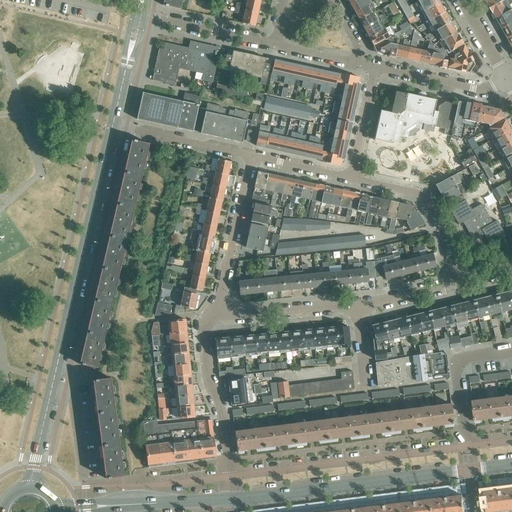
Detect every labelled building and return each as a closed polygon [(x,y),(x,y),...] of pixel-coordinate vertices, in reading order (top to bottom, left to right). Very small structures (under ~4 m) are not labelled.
[(163,0),(162,5),(165,6),(167,7),(167,6),(180,9),(182,0),(163,0)] [(247,0),(245,10),(257,13),(260,0),(247,0)] [(354,11),(373,0),(353,0),(350,2),(350,3),(350,5),(351,7),(353,7),(354,11)] [(403,0),(396,0),(398,4),(401,8),(407,5),(403,0)] [(423,10),(438,2),(439,0),(419,0),(416,2),(419,6),(420,5),(423,10)] [(511,0),(503,0),(491,7),(494,13),(493,14),(495,18),(497,18),(511,10),(511,8),(510,5),(511,4),(511,3),(511,0)] [(360,21),(376,12),(374,8),(378,5),(376,1),(356,13),(357,16),(357,17),(358,20),(360,20),(360,21)] [(393,2),(387,5),(392,14),(398,11),(393,2)] [(429,20),(444,11),(445,10),(443,7),(441,7),(438,2),(423,10),(421,11),(424,15),(426,14),(429,20)] [(408,7),(402,10),(405,15),(408,20),(413,16),(408,7)] [(254,26),(257,13),(245,10),(242,23),(254,26)] [(511,10),(497,18),(500,23),(499,25),(501,28),(502,28),(503,28),(511,23),(511,10)] [(434,30),(449,21),(450,20),(449,17),(447,17),(444,11),(429,20),(427,21),(430,26),(431,25),(434,30)] [(365,29),(386,18),(383,13),(378,16),(376,12),(360,21),(361,22),(360,23),(362,26),(363,26),(365,29)] [(369,37),(385,28),(383,24),(388,22),(386,18),(365,29),(367,32),(366,33),(367,36),(369,36),(369,37)] [(442,38),(455,31),(456,30),(454,27),(452,27),(449,21),(434,30),(425,35),(429,39),(437,34),(440,40),(442,38)] [(399,27),(401,31),(410,26),(408,24),(407,22),(399,27)] [(508,37),(508,38),(511,36),(511,23),(503,28),(505,33),(505,34),(506,37),(508,37)] [(400,38),(405,33),(409,29),(411,27),(410,26),(401,31),(396,33),(399,37),(400,38)] [(381,41),(385,40),(395,34),(392,29),(388,32),(385,28),(369,37),(369,38),(369,40),(371,43),(372,43),(374,46),(381,41)] [(452,50),(462,44),(459,38),(460,37),(458,34),(456,34),(455,31),(442,38),(446,46),(440,50),(446,53),(452,50)] [(412,39),(418,40),(423,41),(424,40),(422,38),(414,32),(412,39)] [(395,57),(398,45),(399,39),(394,38),(393,42),(385,41),(385,40),(381,41),(374,46),(376,50),(378,52),(384,54),(395,57)] [(400,56),(406,58),(409,42),(405,40),(403,46),(398,45),(395,57),(399,58),(400,56)] [(190,41),(188,48),(186,56),(189,56),(188,60),(193,61),(190,71),(203,74),(201,80),(212,83),(216,65),(214,65),(214,62),(215,58),(217,47),(190,41)] [(418,60),(420,50),(415,49),(416,43),(411,42),(408,58),(413,59),(414,61),(417,62),(418,60)] [(164,49),(159,48),(154,69),(155,69),(154,73),(153,73),(152,80),(165,83),(165,84),(175,86),(176,82),(175,82),(178,68),(190,71),(193,61),(188,60),(189,56),(186,56),(188,48),(165,43),(164,49)] [(463,44),(462,44),(452,50),(454,54),(453,59),(450,59),(448,68),(456,70),(458,70),(458,71),(462,71),(465,71),(469,72),(474,64),(472,61),(472,60),(471,58),(472,57),(470,54),(469,54),(463,44)] [(429,63),(432,48),(432,47),(428,46),(426,51),(420,50),(418,60),(420,61),(421,62),(424,63),(425,62),(429,63)] [(446,53),(440,50),(432,48),(429,63),(429,64),(446,68),(448,58),(446,53)] [(266,85),(268,74),(271,59),(227,49),(224,64),(229,65),(228,71),(261,78),(260,84),(266,85)] [(283,62),(274,60),(270,80),(275,81),(277,75),(280,76),(283,62)] [(283,62),(280,76),(285,77),(283,83),(287,84),(292,64),(283,62)] [(292,64),(287,84),(293,85),(295,79),(298,80),(301,66),(292,64)] [(301,66),(298,80),(303,81),(301,87),(306,88),(310,68),(301,66)] [(310,68),(306,88),(311,90),(313,83),(317,84),(320,70),(310,68)] [(320,70),(317,84),(321,85),(320,91),(324,92),(328,72),(320,70)] [(328,72),(324,92),(330,94),(331,87),(335,88),(336,82),(338,74),(328,72)] [(336,82),(345,84),(345,83),(350,84),(351,76),(338,73),(338,74),(336,82)] [(345,83),(345,84),(343,91),(358,94),(360,84),(358,84),(359,77),(351,76),(350,84),(345,83)] [(247,90),(217,84),(215,91),(246,98),(247,90)] [(358,94),(343,91),(341,100),(356,103),(358,94)] [(434,127),(445,129),(444,134),(450,136),(457,104),(445,102),(439,106),(437,113),(434,112),(436,100),(426,97),(426,95),(424,92),(421,91),(418,93),(417,95),(407,93),(407,94),(396,91),(391,112),(380,110),(374,140),(392,144),(392,143),(399,144),(401,136),(407,138),(408,135),(409,135),(417,130),(417,129),(433,132),(434,127)] [(136,119),(137,119),(137,118),(176,127),(176,128),(193,132),(200,96),(184,93),(182,102),(143,94),(143,93),(142,92),(136,119)] [(356,103),(341,100),(340,104),(334,102),(333,107),(354,112),(356,103)] [(480,105),(464,101),(464,102),(462,102),(462,103),(458,103),(451,136),(462,139),(465,122),(476,125),(476,122),(480,106),(480,105)] [(200,133),(242,143),(249,112),(234,109),(234,111),(229,110),(228,117),(224,116),(226,109),(221,108),(221,106),(207,103),(200,133)] [(485,107),(480,106),(476,122),(488,125),(489,126),(503,118),(499,111),(491,109),(489,107),(486,106),(485,107)] [(354,112),(333,107),(332,112),(338,114),(337,118),(352,121),(354,112)] [(253,113),(251,121),(250,125),(256,126),(259,115),(253,113)] [(329,122),(328,127),(349,132),(351,123),(337,120),(336,124),(329,122)] [(504,120),(486,130),(491,140),(510,129),(510,127),(509,124),(507,124),(504,120)] [(260,125),(258,132),(256,142),(255,146),(264,148),(268,133),(264,133),(265,126),(260,125)] [(272,134),(268,133),(264,148),(273,150),(278,128),(273,127),(272,134)] [(334,134),(333,138),(347,141),(349,132),(328,127),(327,132),(334,134)] [(284,130),(278,128),(273,150),(283,152),(286,138),(282,137),(284,130)] [(511,133),(510,129),(491,140),(497,149),(511,140),(511,133)] [(256,142),(258,132),(248,130),(245,140),(256,143),(256,142)] [(290,139),(286,138),(283,152),(291,154),(296,132),(291,131),(290,139)] [(297,133),(296,132),(291,154),(300,156),(304,142),(305,136),(301,135),(301,134),(296,133),(297,133)] [(308,143),(304,142),(300,156),(309,158),(314,137),(309,136),(308,143)] [(319,138),(314,137),(309,158),(319,160),(320,151),(321,151),(322,146),(318,145),(319,138)] [(333,138),(331,147),(345,150),(347,141),(333,138)] [(472,150),(477,147),(472,138),(467,140),(472,150)] [(141,176),(149,144),(136,141),(134,140),(131,140),(124,172),(141,176)] [(511,140),(497,149),(499,153),(502,151),(505,157),(511,153),(511,140)] [(333,164),(340,166),(342,159),(343,159),(345,150),(331,147),(330,153),(329,154),(335,155),(333,164)] [(484,150),(475,155),(478,160),(482,157),(486,155),(484,150)] [(318,161),(333,164),(335,155),(329,154),(330,153),(321,151),(320,151),(319,160),(318,161)] [(502,159),(507,168),(511,165),(511,153),(505,157),(502,159)] [(464,167),(469,164),(466,157),(460,161),(464,167)] [(483,169),(487,167),(488,167),(482,157),(478,160),(483,169)] [(215,173),(224,175),(227,175),(230,162),(218,159),(215,173)] [(473,175),(477,173),(479,172),(474,163),(468,167),(473,175)] [(189,166),(186,178),(194,180),(196,168),(189,166)] [(483,169),(487,178),(491,175),(487,167),(483,169)] [(253,195),(251,202),(255,203),(263,204),(264,199),(264,198),(262,197),(263,193),(267,174),(264,174),(264,172),(260,171),(259,172),(258,172),(254,188),(258,189),(257,193),(254,192),(254,195),(253,195)] [(481,171),(479,172),(477,173),(478,176),(481,182),(486,179),(481,171)] [(124,172),(120,186),(116,204),(134,208),(141,176),(124,172)] [(459,172),(455,174),(436,185),(438,188),(437,190),(438,192),(440,192),(441,194),(461,183),(460,182),(464,181),(459,172)] [(212,186),(225,188),(227,175),(224,175),(215,173),(212,186)] [(272,195),(276,176),(273,175),(273,174),(269,173),(268,174),(267,174),(263,193),(272,195)] [(277,193),(282,194),(286,178),(284,178),(285,176),(280,175),(279,177),(276,176),(272,195),(270,204),(275,205),(277,193)] [(281,200),(286,201),(288,195),(292,196),(296,180),(293,180),(293,179),(290,178),(289,179),(286,178),(282,194),(281,200)] [(300,198),(303,182),(302,181),(299,180),(298,181),(296,180),(292,196),(290,204),(294,204),(296,197),(300,198)] [(303,182),(300,198),(309,200),(313,184),(310,184),(309,182),(306,181),(305,182),(303,182)] [(445,202),(465,191),(461,183),(441,194),(442,196),(441,198),(443,201),(445,201),(445,202)] [(321,203),(324,187),(323,186),(323,185),(319,184),(318,185),(315,185),(311,201),(309,212),(308,218),(317,219),(318,214),(313,213),(316,202),(321,203)] [(497,199),(507,194),(501,184),(492,189),(497,199)] [(329,209),(329,207),(333,189),(329,188),(329,186),(325,185),(325,187),(324,187),(321,203),(325,204),(324,208),(329,209)] [(210,199),(221,201),(222,201),(225,188),(212,186),(210,199)] [(338,207),(342,191),(341,190),(341,189),(336,188),(336,189),(333,189),(329,207),(333,208),(334,206),(338,207)] [(342,191),(338,207),(347,209),(351,193),(348,192),(348,191),(343,189),(343,191),(342,191)] [(356,211),(360,195),(359,194),(359,193),(354,192),(354,193),(351,193),(347,209),(345,217),(344,222),(349,223),(352,210),(356,211)] [(363,226),(366,213),(369,197),(366,196),(366,195),(361,194),(361,195),(360,195),(356,211),(361,212),(358,226),(363,226)] [(377,215),(380,199),(379,199),(379,197),(376,197),(375,198),(371,197),(371,198),(369,197),(366,213),(367,213),(367,218),(365,225),(370,225),(372,214),(377,215)] [(206,211),(219,213),(221,201),(210,199),(209,198),(206,211)] [(386,217),(390,201),(387,201),(386,199),(383,198),(382,199),(380,199),(377,215),(386,217)] [(396,218),(399,203),(396,203),(396,201),(391,200),(391,202),(390,201),(386,217),(391,218),(389,226),(385,225),(384,225),(384,229),(386,229),(393,230),(393,229),(396,220),(396,218)] [(465,200),(449,209),(458,224),(463,222),(473,241),(484,235),(490,245),(506,236),(497,220),(492,223),(482,204),(471,210),(465,200)] [(411,215),(417,212),(411,210),(412,206),(405,205),(405,204),(401,202),(400,204),(399,203),(396,218),(407,221),(409,214),(411,215)] [(253,212),(269,215),(276,216),(275,217),(281,218),(282,213),(277,212),(270,210),(271,206),(268,206),(263,204),(255,203),(255,204),(254,204),(253,208),(254,209),(253,212)] [(116,204),(113,218),(109,236),(127,240),(134,208),(116,204)] [(204,224),(216,226),(219,213),(206,211),(204,224)] [(269,215),(253,212),(253,213),(252,213),(251,217),(252,218),(251,221),(267,225),(269,215)] [(423,223),(417,212),(411,215),(409,214),(407,221),(407,223),(411,230),(417,227),(418,227),(422,225),(422,224),(423,223)] [(274,226),(281,228),(283,220),(276,219),(274,226)] [(312,230),(314,221),(307,220),(305,231),(312,230)] [(182,223),(176,221),(174,230),(180,231),(182,223)] [(329,229),(330,222),(320,221),(319,230),(329,229)] [(201,237),(213,239),(216,226),(204,224),(201,237)] [(267,227),(250,224),(249,232),(250,232),(249,236),(265,239),(267,227)] [(109,236),(106,250),(101,268),(119,272),(127,240),(109,236)] [(268,240),(265,239),(249,236),(248,240),(247,239),(245,247),(262,251),(264,244),(267,245),(268,240)] [(364,236),(349,237),(350,248),(365,246),(364,240),(364,236)] [(210,252),(213,239),(201,237),(198,250),(210,252)] [(284,243),(278,244),(275,256),(285,254),(284,243)] [(195,262),(207,265),(210,252),(198,250),(195,262)] [(432,254),(419,257),(423,270),(435,267),(432,254)] [(419,257),(407,260),(410,273),(423,270),(419,257)] [(245,274),(251,274),(250,270),(249,260),(238,261),(237,266),(244,265),(245,274)] [(407,260),(394,264),(397,276),(410,273),(407,260)] [(192,275),(204,278),(207,265),(195,262),(192,275)] [(397,276),(394,264),(382,267),(385,279),(397,276)] [(101,268),(98,282),(94,300),(112,304),(119,272),(101,268)] [(367,269),(354,270),(355,283),(368,282),(367,269)] [(354,270),(341,271),(342,284),(355,283),(354,270)] [(341,271),(328,273),(329,286),(342,284),(341,271)] [(328,273),(316,274),(317,287),(329,286),(328,273)] [(191,282),(189,288),(196,290),(202,291),(204,278),(192,275),(189,274),(187,281),(191,282)] [(316,274),(303,275),(304,288),(317,287),(316,274)] [(303,275),(290,276),(291,289),(304,288),(303,275)] [(290,276),(277,278),(278,291),(291,289),(290,276)] [(277,278),(264,279),(265,292),(278,291),(277,278)] [(264,279),(251,280),(252,293),(265,292),(264,279)] [(238,282),(239,294),(252,293),(251,280),(238,282)] [(196,290),(189,288),(184,287),(180,306),(194,309),(197,294),(195,294),(196,290)] [(496,295),(501,312),(511,309),(508,292),(507,293),(505,292),(502,293),(501,294),(496,295)] [(485,298),(489,315),(501,312),(496,295),(495,295),(494,295),(491,295),(490,297),(485,298)] [(474,301),(479,318),(489,315),(485,298),(484,298),(483,297),(480,298),(479,300),(474,301)] [(94,300),(91,314),(87,332),(104,336),(112,304),(94,300)] [(463,304),(467,320),(479,318),(474,301),(473,301),(472,300),(469,301),(468,303),(463,304)] [(157,303),(154,315),(169,314),(171,306),(157,303)] [(467,320),(463,304),(462,304),(461,303),(457,304),(457,305),(452,306),(456,323),(457,328),(469,326),(467,320)] [(456,323),(452,306),(451,307),(449,306),(446,306),(445,308),(441,309),(445,326),(456,323)] [(429,312),(434,329),(445,326),(441,309),(440,309),(438,308),(435,309),(434,311),(429,312)] [(418,315),(422,331),(434,329),(429,312),(428,312),(427,311),(424,312),(423,314),(418,315)] [(407,317),(411,334),(422,331),(418,315),(417,315),(416,314),(412,315),(412,316),(407,317)] [(396,320),(400,337),(411,334),(407,317),(406,318),(404,317),(401,318),(401,319),(396,320)] [(490,320),(495,338),(495,341),(501,340),(498,327),(497,327),(497,325),(495,318),(490,320)] [(169,334),(186,332),(185,326),(186,326),(186,321),(185,321),(185,319),(168,321),(169,334)] [(385,323),(389,340),(400,337),(396,320),(394,321),(393,320),(390,320),(389,322),(385,323)] [(373,334),(375,358),(375,359),(386,358),(385,349),(383,350),(383,346),(390,344),(389,340),(385,323),(384,323),(382,322),(379,323),(378,325),(372,326),(375,334),(373,334)] [(350,347),(347,326),(342,327),(342,325),(337,326),(337,327),(336,327),(338,347),(338,349),(350,347)] [(333,348),(338,347),(336,327),(330,328),(330,326),(325,327),(326,328),(324,329),(326,346),(333,345),(333,348)] [(326,348),(326,346),(324,329),(319,329),(319,328),(314,328),(314,329),(312,330),(314,347),(321,346),(322,349),(326,348)] [(314,349),(314,347),(312,330),(307,330),(307,329),(302,329),(302,331),(301,331),(302,348),(309,347),(310,350),(314,349)] [(284,350),(291,349),(290,332),(288,332),(288,330),(283,331),(283,332),(278,333),(279,350),(280,353),(285,352),(284,350)] [(303,350),(302,348),(301,331),(295,331),(295,330),(290,330),(290,332),(291,349),(298,348),(298,351),(303,350)] [(87,332),(79,364),(81,364),(81,365),(84,365),(97,368),(104,336),(87,332)] [(169,334),(171,344),(187,343),(187,339),(188,338),(187,334),(186,334),(186,332),(169,334)] [(273,351),(279,350),(278,333),(277,333),(277,332),(272,332),(272,333),(266,334),(268,351),(268,354),(273,353),(273,351)] [(268,351),(266,334),(265,334),(265,333),(260,333),(260,335),(255,335),(257,352),(258,355),(262,355),(261,352),(268,351)] [(250,353),(257,352),(255,335),(254,335),(253,334),(249,334),(249,336),(242,336),(244,356),(251,356),(250,353)] [(242,336),(241,336),(235,337),(235,336),(230,336),(230,337),(228,338),(229,338),(230,355),(237,354),(237,357),(244,356),(242,336)] [(228,355),(230,355),(229,338),(221,338),(221,337),(216,338),(216,339),(215,339),(217,359),(228,358),(228,355)] [(471,337),(460,339),(460,343),(462,347),(473,345),(473,343),(471,337)] [(439,351),(450,349),(449,345),(447,338),(444,338),(436,340),(439,351)] [(172,355),(188,353),(188,349),(189,349),(188,344),(187,345),(187,343),(171,344),(171,350),(166,351),(166,356),(172,355)] [(428,354),(426,345),(425,345),(425,344),(418,346),(420,354),(423,353),(424,355),(428,354)] [(424,355),(413,356),(375,363),(378,386),(408,382),(427,380),(441,378),(447,377),(444,352),(432,354),(428,354),(424,355)] [(188,353),(172,355),(166,356),(167,366),(173,366),(189,364),(189,360),(190,359),(189,355),(188,355),(188,353)] [(173,366),(174,376),(190,374),(190,370),(191,370),(190,365),(189,366),(189,364),(173,366)] [(174,376),(175,386),(191,385),(191,381),(192,381),(191,376),(190,376),(190,374),(174,376)] [(115,411),(110,378),(98,379),(95,380),(92,380),(97,413),(115,411)] [(229,388),(230,392),(248,390),(247,378),(228,380),(228,381),(224,381),(225,389),(229,388)] [(290,397),(288,386),(288,382),(271,384),(273,399),(290,397)] [(175,386),(176,397),(192,395),(192,391),(193,391),(192,386),(191,387),(191,385),(175,386)] [(231,404),(250,402),(248,390),(230,392),(230,397),(229,399),(230,402),(231,403),(231,404)] [(176,397),(177,407),(193,406),(193,402),(194,402),(193,397),(192,397),(192,395),(176,397)] [(511,395),(500,397),(503,419),(509,418),(510,416),(511,415),(511,395)] [(503,419),(500,397),(472,401),(475,420),(476,423),(481,422),(481,420),(489,419),(495,418),(496,420),(503,419)] [(419,408),(422,430),(428,429),(429,426),(445,424),(446,426),(452,426),(453,423),(451,404),(419,408)] [(178,418),(194,416),(194,412),(195,412),(194,408),(193,408),(193,406),(177,407),(178,418)] [(397,430),(403,430),(414,428),(415,430),(422,430),(419,408),(387,412),(390,434),(397,433),(397,430)] [(97,413),(99,427),(101,446),(119,443),(115,411),(97,413)] [(390,434),(387,412),(356,416),(359,438),(365,437),(366,434),(377,433),(383,432),(384,434),(390,434)] [(359,438),(356,416),(325,420),(328,442),(334,441),(335,438),(351,436),(353,438),(359,438)] [(148,465),(162,463),(157,425),(156,420),(143,422),(148,465)] [(204,420),(197,421),(202,458),(215,456),(213,437),(211,420),(204,421),(204,420)] [(328,442),(325,420),(294,424),(297,446),(303,445),(303,442),(310,441),(320,440),(321,442),(328,442)] [(202,458),(197,421),(183,423),(188,459),(202,458)] [(183,422),(170,424),(175,461),(188,459),(183,423),(183,422)] [(175,461),(170,424),(157,425),(162,463),(175,461)] [(272,446),(283,445),(289,444),(290,446),(297,446),(294,424),(262,428),(265,450),(272,449),(272,446)] [(265,450),(262,428),(234,431),(237,451),(238,453),(245,452),(245,450),(251,449),(258,448),(259,450),(265,450)] [(101,446),(103,460),(105,479),(108,478),(110,478),(123,476),(119,443),(101,446)] [(511,488),(484,492),(486,511),(491,511),(511,509),(511,488)] [(464,511),(462,495),(431,499),(432,511),(464,511)] [(432,511),(431,499),(401,503),(401,511),(432,511)] [(401,511),(401,503),(370,507),(370,511),(401,511)]
